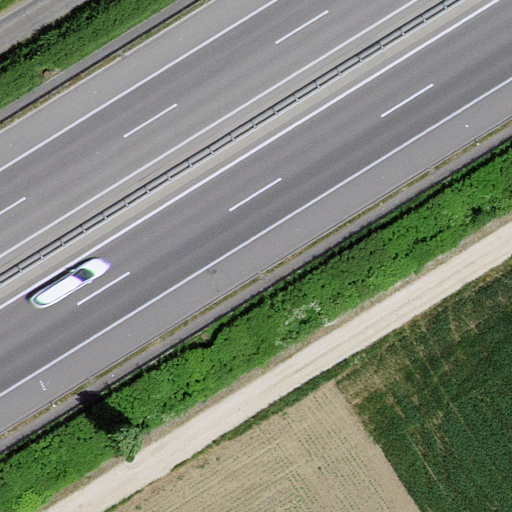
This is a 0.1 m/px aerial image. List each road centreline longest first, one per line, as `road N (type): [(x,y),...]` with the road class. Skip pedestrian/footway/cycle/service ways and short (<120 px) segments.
road 1 (motorway): [(0,352),(511,35)]
road 2 (track): [(511,237),(67,511)]
road 3 (motorway): [(345,0),(0,213)]
